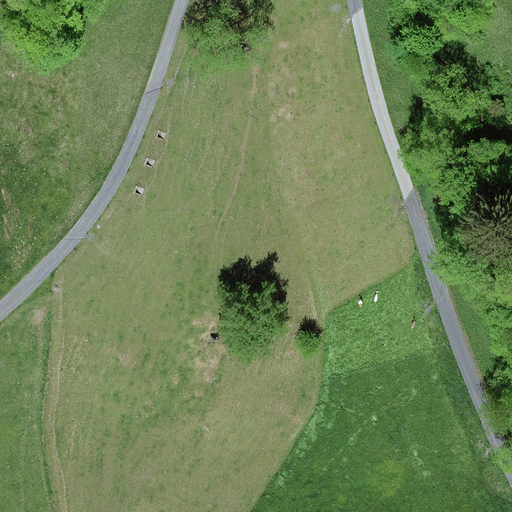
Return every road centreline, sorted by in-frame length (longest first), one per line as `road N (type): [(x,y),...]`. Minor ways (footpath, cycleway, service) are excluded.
road 1 (track): [(354,0),(379,109),(445,308),(511,474)]
road 2 (track): [(0,311),(70,245),(131,149),(186,0)]
